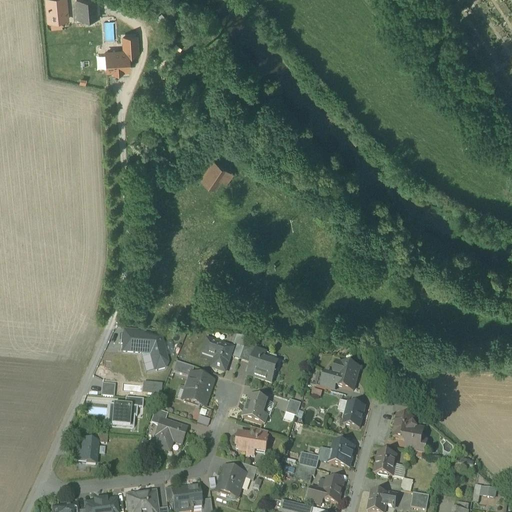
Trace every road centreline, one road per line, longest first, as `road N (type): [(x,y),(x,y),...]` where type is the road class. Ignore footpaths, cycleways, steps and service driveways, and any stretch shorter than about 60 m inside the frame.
road 1 (residential): [(39,485),(122,282),(118,85)]
road 2 (residential): [(39,485),(72,488),(200,470),(227,395)]
